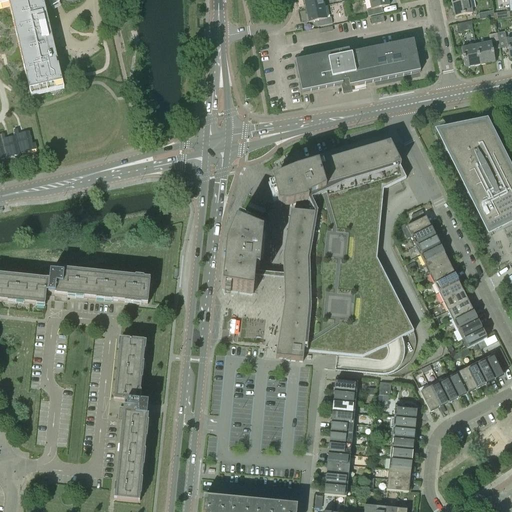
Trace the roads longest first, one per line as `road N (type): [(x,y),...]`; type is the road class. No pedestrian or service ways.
road 1 (tertiary): [(195,429),(220,170),(214,144)]
road 2 (tertiary): [(214,144),(182,367)]
road 3 (tertiary): [(0,195),(214,144)]
road 4 (residential): [(511,348),(429,184)]
road 5 (tertiary): [(214,144),(389,107)]
road 6 (residential): [(423,331),(385,252),(385,231),(395,203),(429,184)]
road 7 (residential): [(302,511),(316,362),(332,363)]
road 8 (residential): [(438,511),(429,494),(434,439),(511,395)]
road 9 (tertiary): [(182,367),(168,511)]
